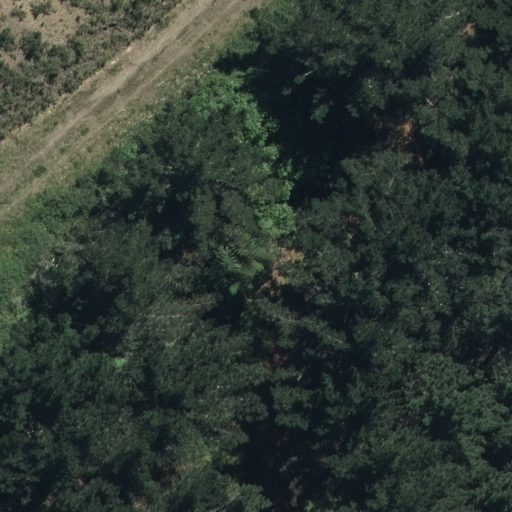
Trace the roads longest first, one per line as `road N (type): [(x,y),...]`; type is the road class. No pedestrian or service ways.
road 1 (track): [(438,0),(284,300),(233,511)]
road 2 (track): [(0,157),(167,0)]
